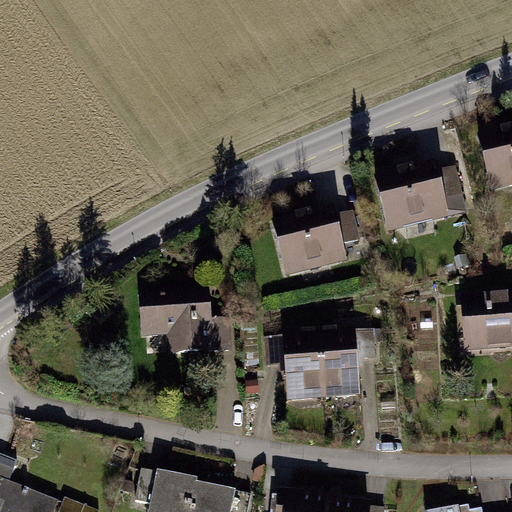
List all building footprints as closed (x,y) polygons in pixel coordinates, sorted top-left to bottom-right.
[(511,131),(482,139),(492,182),(511,177),(511,131)] [(414,171),(378,180),(389,224),(447,209),(445,201),(462,197),(455,169),(438,174),(438,173),(416,178),(414,171)] [(312,216),(276,225),(286,269),(345,254),(343,246),(360,242),(353,215),(336,219),(335,218),(313,223),(312,216)] [(209,291),(143,296),(146,335),(180,332),(181,355),(230,352),(228,321),(211,322),(209,291)] [(511,346),(511,298),(465,302),(468,339),(494,337),(495,348),(511,346)] [(356,332),(321,335),(325,390),(359,388),(358,360),(376,359),(374,332),(356,334),(356,332)] [(286,339),(268,340),(270,367),(288,365),(290,393),(325,390),(321,335),(286,338),(286,339)] [(0,511),(56,511),(60,503),(11,483),(19,462),(5,457),(0,469),(0,511)] [(152,511),(192,511),(198,486),(199,482),(144,471),(138,503),(153,506),(152,511)] [(249,511),(253,497),(198,486),(192,511),(249,511)] [(329,511),(330,505),(330,501),(274,496),(272,511),(329,511)] [(99,511),(67,499),(62,510),(67,511),(99,511)]
